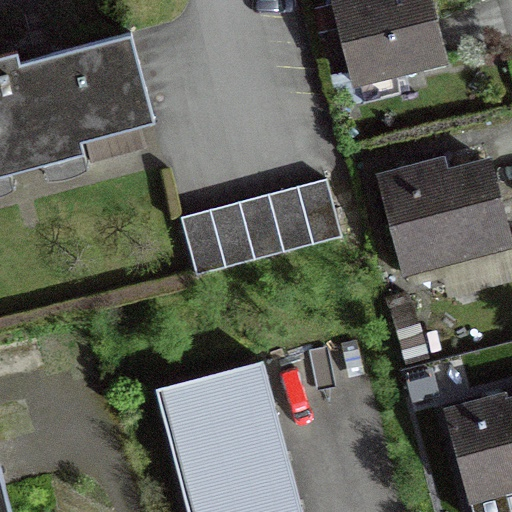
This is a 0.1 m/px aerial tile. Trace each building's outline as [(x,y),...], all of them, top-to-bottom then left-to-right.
[(441,60),(433,27),(425,0),(353,0),(333,5),(353,82),(441,60)] [(0,163),(151,123),(128,36),(17,65),(14,54),(0,58),(0,163)] [(401,270),(506,242),(487,169),(438,182),(435,170),(378,185),(401,270)] [(338,240),(323,182),(177,220),(193,278),(338,240)] [(183,511),(298,511),(259,363),(152,391),(183,511)] [(505,511),(499,490),(511,486),(511,406),(503,409),(501,402),(445,417),(466,499),(469,511),(505,511)]
